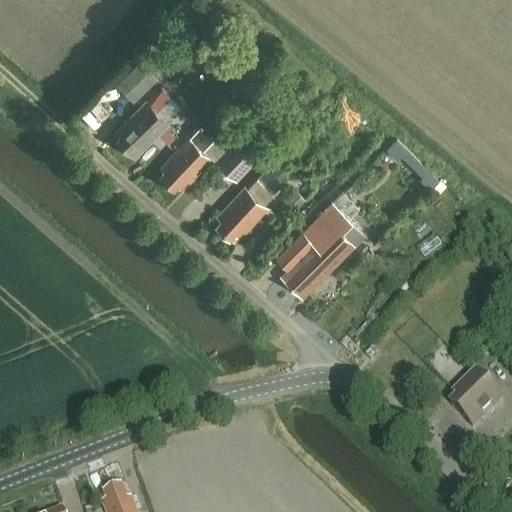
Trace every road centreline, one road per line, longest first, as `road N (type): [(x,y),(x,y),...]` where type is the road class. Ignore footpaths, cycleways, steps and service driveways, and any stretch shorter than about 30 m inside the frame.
road 1 (residential): [(334,375),(64,125)]
road 2 (tertiary): [(0,487),(202,406),(334,375)]
road 3 (tertiary): [(500,511),(362,385),(334,375)]
